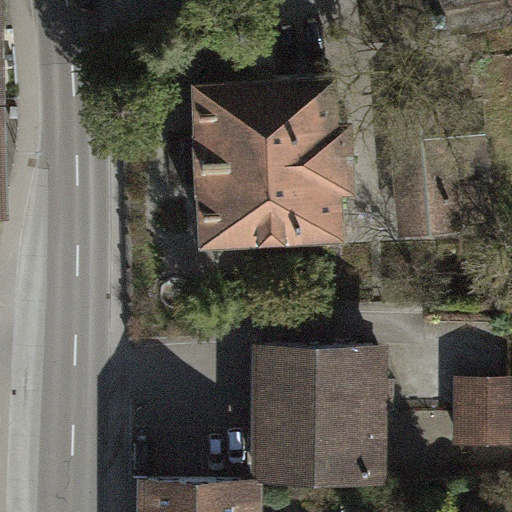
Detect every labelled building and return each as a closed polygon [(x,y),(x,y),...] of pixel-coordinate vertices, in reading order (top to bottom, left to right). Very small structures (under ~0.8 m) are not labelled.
[(511,0),(362,0),(365,24),(511,10),(511,0)] [(336,67),(198,74),(201,135),(188,136),(190,185),(205,185),(207,234),(343,228),(341,182),(354,181),(351,111),(338,111),(336,67)] [(487,156),(483,104),(396,110),(404,224),(461,220),(456,158),(487,156)] [(387,337),(258,336),(256,470),(384,471),(385,412),(396,412),(397,376),(387,376),(387,337)] [(511,437),(511,374),(459,374),(458,437),(511,437)] [(250,511),(250,475),(146,474),(146,511),(250,511)]
